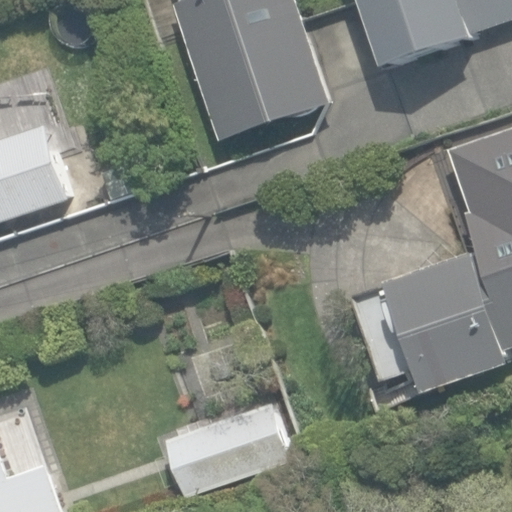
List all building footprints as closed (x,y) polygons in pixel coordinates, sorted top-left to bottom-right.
[(188,0),(190,5),(182,8),(229,145),(341,106),(304,0),(188,0)] [(511,0),(373,0),(397,69),(488,39),(485,31),(511,21),(511,0)] [(0,144),(0,227),(79,201),(54,126),(0,144)] [(397,284),(436,394),(511,367),(511,148),(462,166),(476,207),(471,208),(487,253),(397,284)] [(175,440),(196,499),(301,462),(279,402),(175,440)] [(0,511),(66,511),(51,465),(15,477),(0,434),(0,511)]
